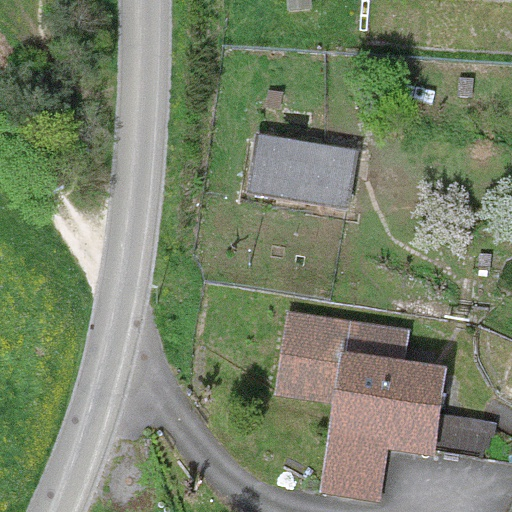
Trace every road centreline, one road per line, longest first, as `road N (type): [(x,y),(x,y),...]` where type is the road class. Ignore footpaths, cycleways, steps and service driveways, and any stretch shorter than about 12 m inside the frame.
road 1 (tertiary): [(141,0),(143,153),(123,300),(88,446),(56,511)]
road 2 (unknown): [(324,511),(262,501),(233,481),(153,389),(108,364)]
